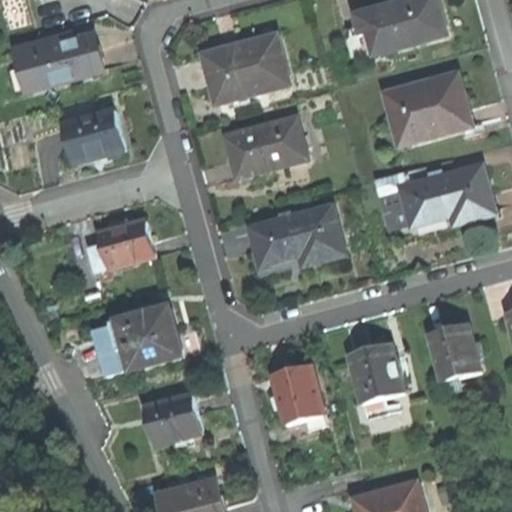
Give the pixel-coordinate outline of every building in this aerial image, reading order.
[(346,32),(355,63),(451,37),(445,15),(441,0),(417,0),(357,16),(361,28),(346,32)] [(20,52),(32,94),(107,74),(102,57),(97,38),(69,45),(68,39),(20,52)] [(214,83),(220,105),(293,86),(280,38),(207,57),(214,83)] [(389,96),(403,148),(476,129),(468,101),(462,77),(389,96)] [(67,126),(77,166),(129,152),(124,131),(119,113),(67,126)] [(235,159),(240,180),(310,162),(299,120),(230,138),(235,159)] [(405,193),(414,229),(417,228),(455,218),(458,230),(499,219),(492,191),(486,171),(410,191),(405,193)] [(401,245),(420,240),(417,228),(414,229),(405,193),(410,191),(405,174),(379,182),(395,242),(400,241),(401,245)] [(260,251),(265,269),(305,259),(308,268),(348,257),(335,209),(255,231),(260,251)] [(149,223),(103,236),(106,248),(93,251),(99,274),(112,270),(112,272),(158,259),(154,241),(149,223)] [(121,352),(127,374),(186,358),(178,329),(172,310),(114,326),(117,335),(121,352)] [(451,332),(433,336),(446,384),(448,383),(451,396),(467,392),(463,379),(485,373),(472,326),(451,332)] [(109,356),(121,352),(117,335),(104,338),(109,356)] [(371,353),(354,358),(367,406),(368,406),(372,420),(392,415),(388,400),(409,395),(396,346),(371,353)] [(294,374),(277,378),(290,427),(311,422),(329,417),(316,368),(294,374)] [(149,410),(159,448),(207,435),(202,415),(196,397),(149,410)] [(331,427),(329,417),(311,422),(314,431),(331,427)] [(163,498),(167,511),(226,511),(225,506),(219,483),(163,498)] [(428,511),(420,484),(357,501),(359,511),(428,511)]
